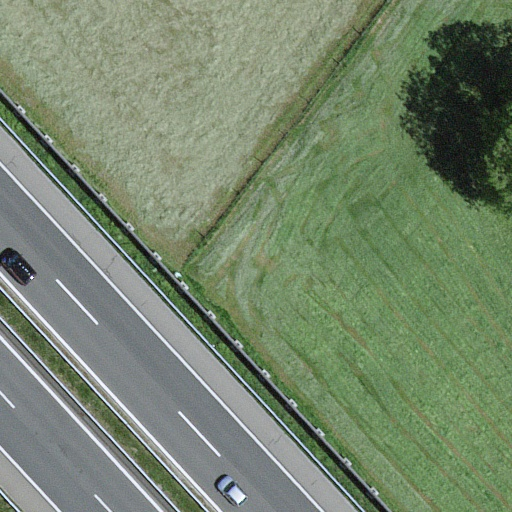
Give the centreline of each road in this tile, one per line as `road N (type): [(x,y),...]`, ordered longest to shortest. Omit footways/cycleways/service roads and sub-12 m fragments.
road 1 (motorway): [(267,511),(0,223)]
road 2 (motorway): [(0,393),(109,511)]
